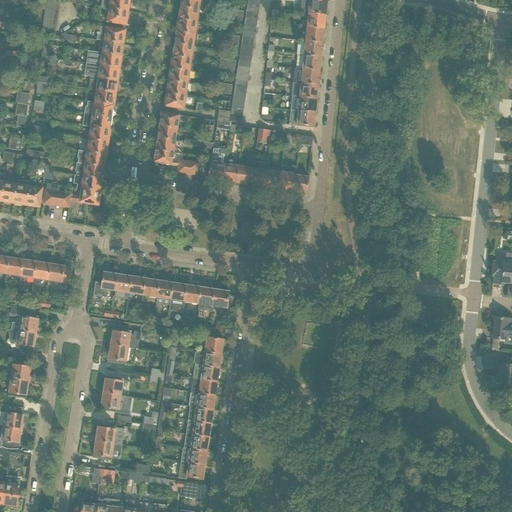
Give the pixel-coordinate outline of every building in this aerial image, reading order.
[(101,0),(100,8),(109,9),(128,12),(129,0),(101,0)] [(198,10),(199,0),(180,0),(179,7),(198,10)] [(308,0),(301,0),(300,13),(308,14),(317,15),(325,16),(326,8),(328,8),(329,3),(329,2),(327,2),(327,1),(326,1),(311,0),(309,0),(310,0),(308,0)] [(46,6),(45,12),(57,14),(58,8),(46,6)] [(197,22),(198,10),(179,7),(178,19),(197,22)] [(222,17),(222,18),(234,20),(242,22),(243,12),(235,10),(224,8),(222,17)] [(128,12),(109,9),(108,14),(106,14),(104,15),(103,16),(102,18),(101,21),(101,20),(101,21),(126,25),(128,12)] [(45,12),(44,19),(56,21),(57,14),(45,12)] [(308,14),(307,28),(324,30),(325,22),(327,22),(328,16),(325,16),(308,14)] [(44,19),(43,25),(55,27),(56,21),(44,19)] [(195,34),(197,22),(178,19),(176,31),(195,34)] [(55,27),(43,25),(42,31),(54,33),(55,27)] [(99,27),(97,40),(104,41),(123,44),(125,31),(115,29),(102,27),(99,27)] [(307,28),(305,42),(322,44),(323,35),(326,36),(326,30),(324,30),(307,28)] [(193,46),(195,34),(176,31),(174,43),(193,46)] [(61,34),(60,39),(77,42),(77,36),(61,34)] [(224,34),(223,44),(230,45),(238,46),(240,37),(231,35),(224,34)] [(104,41),(102,53),(121,56),(123,44),(104,41)] [(305,42),(304,56),(321,58),(322,50),(324,50),(325,44),(322,44),(305,42)] [(191,59),(193,46),(174,43),(172,56),(191,59)] [(88,51),(86,63),(93,64),(96,65),(119,68),(121,56),(102,53),(95,52),(88,51)] [(189,71),(191,59),(172,56),(171,68),(189,71)] [(304,56),(303,70),(319,72),(320,63),(323,64),(323,58),(321,58),(304,56)] [(26,59),(24,70),(31,71),(33,61),(26,59)] [(221,59),(219,69),(226,70),(234,71),(236,61),(227,60),(221,59)] [(94,77),(99,78),(117,81),(119,68),(96,65),(94,77)] [(187,83),(189,71),(171,68),(169,81),(187,83)] [(294,69),(293,83),(318,86),(319,77),(321,78),(322,72),(319,72),(311,71),(303,70),(294,69)] [(117,81),(99,78),(94,77),(92,77),(90,89),(97,90),(115,93),(117,81)] [(36,91),(36,94),(45,95),(47,87),(47,83),(37,81),(37,82),(36,91)] [(185,95),(187,83),(169,81),(167,92),(185,95)] [(216,83),(214,93),(230,95),(232,85),(216,83)] [(293,83),(291,97),(292,97),(300,98),(302,98),(317,99),(317,91),(320,92),(320,86),(318,86),(293,83)] [(97,90),(95,103),(113,105),(115,93),(97,90)] [(185,95),(167,92),(165,106),(183,109),(185,95)] [(292,97),(290,111),(298,111),(315,113),(316,105),(318,105),(319,100),(317,99),(300,98),(292,97)] [(86,107),(85,114),(112,118),(113,106),(113,105),(95,103),(88,102),(87,107),(86,107)] [(218,110),(217,119),(229,121),(230,115),(231,112),(218,110)] [(315,113),(298,111),(297,126),(313,127),(312,128),(314,128),(314,119),(317,119),(317,113),(315,113)] [(161,112),(159,126),(177,128),(179,115),(161,112)] [(83,126),(91,127),(109,130),(110,130),(112,118),(85,114),(83,126)] [(18,116),(17,123),(25,124),(26,117),(18,116)] [(217,119),(216,128),(229,130),(231,121),(229,121),(217,119)] [(159,126),(155,151),(174,154),(177,128),(159,126)] [(91,127),(89,140),(107,143),(109,130),(91,127)] [(259,129),(257,141),(266,142),(267,137),(269,137),(270,131),(259,129)] [(300,135),(300,140),(299,144),(312,146),(313,137),(300,135)] [(7,149),(20,150),(21,139),(8,138),(7,149)] [(89,140),(87,152),(106,155),(107,143),(89,140)] [(183,144),(212,148),(213,144),(184,140),(183,144)] [(26,155),(26,156),(42,158),(43,153),(42,153),(39,152),(27,150),(26,155)] [(79,159),(78,163),(104,167),(106,155),(87,152),(79,151),(77,159),(79,159)] [(172,165),(178,166),(179,159),(178,159),(178,161),(173,160),(174,154),(155,151),(153,163),(172,166),(172,165)] [(222,181),(225,164),(226,154),(212,152),(208,179),(217,180),(222,181)] [(177,173),(183,174),(185,160),(179,159),(178,166),(177,173)] [(183,174),(189,175),(192,161),(185,160),(183,174)] [(192,161),(189,175),(196,176),(198,162),(192,161)] [(264,188),(266,171),(267,164),(254,162),(252,169),(250,186),(264,188)] [(77,173),(76,176),(102,180),(104,167),(78,163),(77,163),(75,173),(77,173)] [(222,181),(230,183),(236,183),(239,166),(225,164),(222,181)] [(278,190),(286,191),(291,192),(294,175),(296,166),(293,166),(291,167),(281,165),(280,173),(278,190)] [(236,183),(244,185),(250,186),(252,169),(239,166),(236,183)] [(294,175),(291,192),(300,193),(306,194),(308,177),(309,170),(295,168),(294,175)] [(264,188),(272,189),(278,190),(280,173),(266,171),(264,188)] [(77,189),(81,189),(100,192),(102,180),(76,176),(75,176),(74,184),(78,185),(77,189)] [(3,183),(1,202),(13,203),(16,185),(17,180),(10,179),(5,178),(4,178),(3,183)] [(16,185),(13,203),(26,205),(29,187),(29,182),(17,180),(16,185)] [(46,184),(45,190),(52,191),(58,192),(59,186),(46,184)] [(29,187),(26,205),(39,207),(42,189),(29,187)] [(72,194),(71,194),(70,201),(98,205),(100,192),(81,189),(80,197),(72,196),(72,194)] [(43,204),(50,205),(52,191),(45,190),(43,204)] [(50,205),(56,206),(58,192),(52,191),(50,205)] [(56,206),(62,207),(65,193),(58,192),(56,206)] [(65,193),(62,207),(69,208),(70,201),(71,194),(65,193)] [(175,226),(201,228),(202,210),(176,209),(175,226)] [(501,284),(511,285),(511,259),(509,260),(504,260),(505,254),(495,253),(492,288),(501,289),(501,284)] [(0,273),(6,275),(8,258),(0,256),(0,273)] [(6,275),(20,277),(22,260),(8,258),(6,275)] [(20,277),(33,279),(36,262),(22,260),(20,277)] [(33,279),(47,281),(50,265),(36,262),(33,279)] [(50,265),(47,281),(69,284),(72,268),(50,265)] [(103,272),(102,280),(101,283),(95,282),(93,295),(106,297),(107,290),(115,291),(117,275),(103,272)] [(115,291),(114,298),(128,300),(128,299),(129,293),(131,277),(117,275),(115,291)] [(131,277),(129,293),(142,295),(145,279),(131,277)] [(150,296),(156,297),(159,281),(145,279),(142,295),(144,295),(143,302),(149,303),(150,296)] [(156,304),(169,306),(173,283),(159,281),(156,297),(157,297),(156,304)] [(169,306),(168,311),(182,313),(183,308),(184,302),(187,285),(173,283),(169,306)] [(187,285),(184,302),(186,302),(193,303),(198,304),(200,287),(187,285)] [(200,287),(198,304),(197,310),(211,312),(212,306),(214,290),(200,287)] [(229,292),(214,290),(212,306),(226,308),(229,292)] [(10,310),(9,316),(16,317),(16,316),(21,317),(18,331),(35,334),(38,318),(33,317),(35,310),(11,306),(11,310),(10,310)] [(499,339),(502,339),(505,340),(505,337),(511,337),(511,320),(495,318),(492,338),(499,339)] [(215,333),(215,334),(224,335),(226,325),(216,324),(215,333)] [(158,328),(157,335),(169,337),(170,330),(158,328)] [(113,329),(110,346),(128,348),(138,350),(141,333),(134,331),(133,335),(130,335),(130,332),(123,331),(113,329)] [(12,330),(8,330),(9,338),(15,339),(14,347),(22,348),(21,352),(22,353),(32,354),(32,350),(33,350),(35,334),(18,331),(12,330)] [(207,338),(205,351),(221,354),(223,341),(207,338)] [(492,338),(491,350),(498,351),(499,339),(492,338)] [(128,348),(110,346),(108,362),(125,364),(128,348)] [(205,351),(195,350),(193,364),(195,364),(219,368),(221,354),(205,351)] [(498,384),(511,385),(511,358),(506,358),(506,365),(500,364),(498,384)] [(13,363),(11,379),(28,382),(30,366),(13,363)] [(195,364),(193,378),(217,382),(219,368),(195,364)] [(150,368),(149,376),(163,378),(164,370),(150,368)] [(150,376),(149,384),(162,386),(163,378),(150,376)] [(105,377),(103,393),(120,396),(123,380),(105,377)] [(193,378),(191,392),(215,396),(217,382),(193,378)] [(28,382),(11,379),(8,395),(25,398),(28,382)] [(191,392),(189,407),(190,407),(213,410),(215,396),(191,392)] [(103,393),(100,410),(110,411),(118,412),(125,413),(128,397),(120,396),(103,393)] [(0,412),(5,414),(3,427),(20,430),(24,408),(0,405),(0,407),(0,412)] [(190,407),(188,420),(211,424),(213,410),(190,407)] [(144,417),(143,424),(156,425),(157,413),(152,413),(151,418),(144,417)] [(188,420),(186,434),(209,437),(211,424),(188,420)] [(143,424),(142,431),(155,433),(156,425),(143,424)] [(98,425),(96,441),(113,444),(121,445),(122,446),(124,430),(119,429),(115,429),(115,428),(108,427),(98,425)] [(0,439),(0,448),(1,448),(1,447),(2,447),(3,448),(4,448),(5,449),(7,449),(8,449),(10,450),(11,450),(13,450),(15,450),(16,449),(18,449),(17,449),(20,430),(3,427),(1,440),(0,439)] [(186,434),(183,448),(207,451),(209,438),(209,437),(186,434)] [(113,444),(96,441),(93,457),(110,460),(111,452),(119,453),(121,445),(113,444)] [(182,448),(180,462),(205,465),(207,451),(183,448),(182,448)] [(0,452),(0,460),(8,462),(8,465),(22,467),(24,456),(10,454),(0,452)] [(180,462),(178,478),(186,480),(187,477),(193,478),(203,480),(205,465),(180,462)] [(136,464),(135,472),(148,474),(149,467),(136,464)] [(93,469),(91,483),(98,484),(100,470),(93,469)] [(115,473),(108,472),(106,486),(113,487),(115,473)] [(142,476),(135,475),(134,481),(133,484),(141,485),(141,482),(142,476)] [(383,486),(392,487),(393,480),(384,478),(383,486)] [(5,485),(2,505),(15,507),(19,487),(18,487),(19,482),(13,481),(12,486),(5,485)] [(198,485),(184,483),(183,488),(182,498),(196,500),(198,485)] [(208,486),(198,485),(196,500),(206,501),(208,486)] [(82,499),(80,511),(95,511),(97,498),(90,497),(90,500),(82,499)] [(95,511),(109,511),(111,500),(97,498),(95,511)] [(109,511),(123,511),(124,501),(111,500),(109,511)] [(137,511),(138,503),(138,502),(125,500),(124,501),(123,511),(137,511)] [(138,503),(137,511),(151,511),(153,505),(152,505),(152,504),(138,503)]
